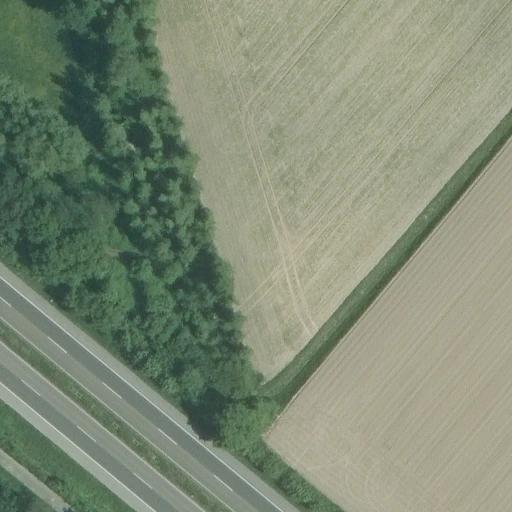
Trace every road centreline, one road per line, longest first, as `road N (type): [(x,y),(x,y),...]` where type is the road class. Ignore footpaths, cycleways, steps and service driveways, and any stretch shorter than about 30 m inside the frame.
road 1 (motorway): [(269,511),(0,288)]
road 2 (motorway): [(0,353),(194,511)]
